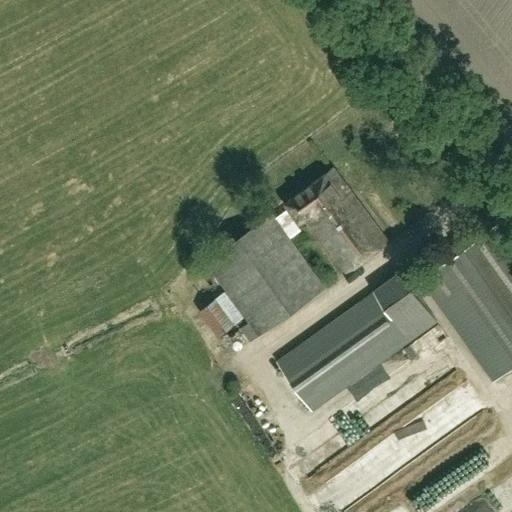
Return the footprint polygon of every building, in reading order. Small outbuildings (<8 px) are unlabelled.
[(333,168),(285,202),(298,221),(306,216),(348,272),(389,242),(333,168)] [(206,261),(248,320),(240,326),(249,341),(258,335),(325,287),(272,213),(206,261)] [(421,278),(494,380),(511,367),(511,231),(503,219),(421,278)] [(437,321),(402,272),(278,361),(313,410),(437,321)] [(125,344),(148,322),(137,311),(115,333),(125,344)] [(237,381),(252,402),(261,395),(246,374),(237,381)] [(404,425),(357,443),(368,471),(409,455),(405,444),(410,442),(404,425)] [(444,511),(486,511),(511,498),(511,446),(499,453),(496,448),(484,454),(479,446),(397,491),(408,511),(416,511),(427,506),(430,511),(442,511),(444,511)] [(329,506),(369,476),(351,453),(311,483),(329,506)] [(219,497),(239,483),(232,472),(211,486),(219,497)]
